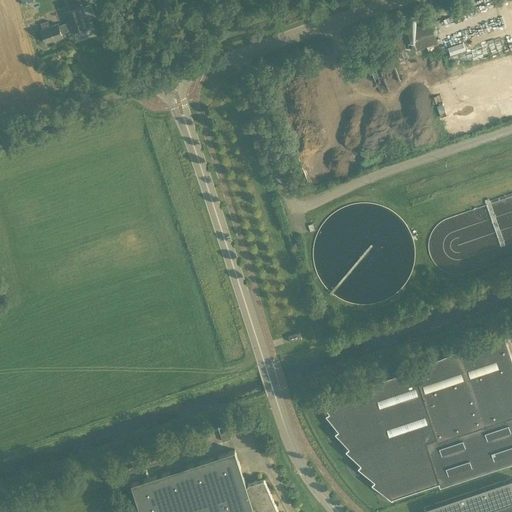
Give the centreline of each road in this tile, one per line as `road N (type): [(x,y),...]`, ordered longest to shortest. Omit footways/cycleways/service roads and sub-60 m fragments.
road 1 (unknown): [(511,128),(315,201),(293,201),(242,52)]
road 2 (unclassified): [(169,76),(274,393)]
road 3 (unclassified): [(169,76),(400,0)]
road 4 (unclassified): [(0,134),(169,76)]
road 5 (unclassified): [(336,511),(308,476),(274,393)]
